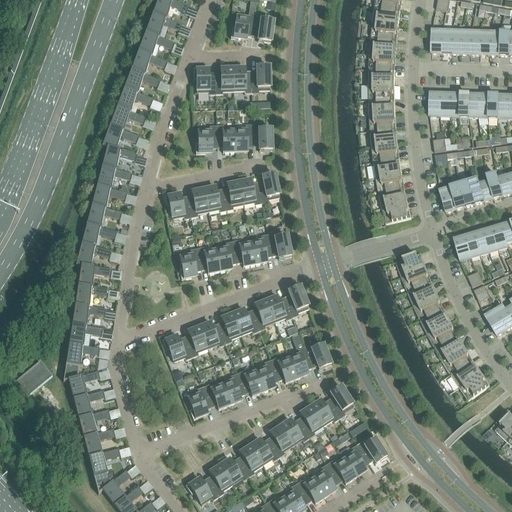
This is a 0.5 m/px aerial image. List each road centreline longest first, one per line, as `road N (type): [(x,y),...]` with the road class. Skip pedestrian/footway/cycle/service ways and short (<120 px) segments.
road 1 (unclassified): [(490,511),(398,407),(361,339),(333,261)]
road 2 (primary): [(0,271),(26,227),(112,0)]
road 3 (unclassified): [(321,265),(384,411),(472,511)]
road 4 (unclassified): [(302,0),(300,165),(321,265)]
road 5 (unclassified): [(333,261),(310,122),(316,0)]
road 6 (residential): [(321,265),(118,341)]
road 7 (primary): [(77,0),(0,202)]
road 8 (residential): [(320,386),(139,458)]
road 9 (residential): [(511,385),(485,353),(431,232)]
road 10 (residential): [(431,232),(416,158),(413,68)]
road 11 (residential): [(148,186),(118,341)]
road 12 (residential): [(190,56),(148,186)]
road 13 (residential): [(118,341),(115,369),(139,458)]
